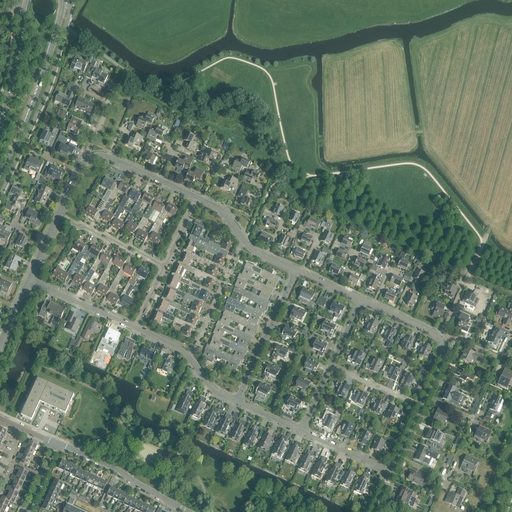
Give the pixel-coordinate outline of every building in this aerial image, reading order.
[(76,55),(75,58),(69,69),(73,71),(75,68),(80,71),(79,74),(82,75),(87,63),(80,60),(81,58),(76,55)] [(91,78),(92,77),(98,80),(97,81),(104,84),(108,75),(102,73),(102,71),(90,66),(86,76),(91,78)] [(58,93),(55,101),(68,107),(72,99),(71,98),(74,94),(70,92),(68,97),(58,93)] [(79,97),(75,106),(80,108),(79,109),(90,114),(94,105),(84,100),(84,99),(79,97)] [(144,129),(146,124),(151,126),(155,116),(155,115),(149,113),(148,113),(147,115),(145,119),(140,117),(136,126),(144,129)] [(79,128),(82,122),(72,117),(67,128),(73,131),(72,133),(76,135),(77,133),(80,128),(79,128)] [(161,129),(158,127),(156,131),(150,129),(146,138),(148,139),(151,140),(154,142),(157,136),(162,138),(163,134),(165,135),(167,129),(162,127),(161,129)] [(50,134),(44,131),(40,139),(48,142),(51,136),(54,137),(57,131),(52,129),(50,134)] [(124,145),(132,148),(134,143),(139,145),(143,137),(135,133),(132,139),(128,137),(124,145)] [(195,136),(187,133),(184,140),(188,142),(185,148),(194,152),(197,144),(192,142),(195,136)] [(61,143),(57,151),(67,156),(69,152),(72,154),(75,148),(68,145),(68,146),(61,143)] [(145,161),(152,165),(154,165),(157,158),(152,155),(154,149),(146,146),(142,153),(147,156),(145,161)] [(200,152),(198,157),(197,160),(205,164),(208,158),(212,160),(215,153),(208,149),(205,155),(200,152)] [(30,156),(24,169),(29,171),(29,170),(38,173),(38,174),(38,173),(43,162),(30,156)] [(178,160),(175,167),(177,168),(176,171),(181,173),(184,166),(189,169),(193,159),(185,156),(183,162),(178,160)] [(235,160),(231,169),(239,173),(242,167),(247,169),(250,162),(243,158),(241,162),(235,160)] [(49,171),(47,169),(44,176),(47,177),(48,175),(59,180),(63,172),(51,167),(49,171)] [(189,172),(185,179),(192,183),(194,178),(200,181),(204,172),(196,168),(193,174),(189,172)] [(242,181),(244,183),(250,185),(252,179),(257,181),(260,174),(253,171),(251,175),(246,172),(242,181)] [(106,176),(101,185),(108,190),(104,197),(102,200),(107,202),(109,198),(119,180),(116,179),(114,182),(112,180),(106,176)] [(223,181),(220,188),(227,191),(230,186),(235,188),(238,180),(230,177),(227,183),(223,181)] [(130,186),(119,180),(109,198),(114,202),(117,197),(115,196),(119,190),(125,194),(130,186)] [(130,187),(119,206),(123,209),(129,199),(136,203),(141,195),(142,192),(131,185),(130,187)] [(8,205),(6,208),(10,210),(12,206),(18,209),(19,207),(23,209),(26,201),(23,200),(23,199),(20,197),(23,190),(13,186),(10,193),(15,195),(11,203),(8,202),(7,204),(8,205)] [(43,186),(40,191),(39,191),(34,201),(43,205),(45,202),(46,202),(51,190),(43,186)] [(241,189),(238,197),(243,199),(240,204),(248,208),(251,200),(247,199),(250,193),(241,189)] [(133,208),(133,209),(137,212),(138,213),(141,208),(140,207),(143,201),(150,205),(154,198),(143,191),(142,192),(141,195),(136,203),(135,205),(133,208)] [(144,216),(143,217),(147,220),(153,209),(160,213),(165,206),(156,201),(158,198),(155,197),(154,198),(150,205),(144,216)] [(107,202),(98,216),(110,223),(114,215),(107,211),(110,205),(112,206),(114,202),(109,198),(107,202)] [(98,216),(107,202),(102,200),(96,210),(89,206),(85,213),(91,217),(96,220),(98,216)] [(160,213),(157,220),(162,223),(165,219),(163,218),(167,212),(174,216),(175,214),(178,209),(172,205),(167,202),(166,204),(165,206),(160,213)] [(284,208),(277,204),(273,213),(280,216),(284,208)] [(109,223),(109,224),(120,231),(122,227),(124,223),(118,220),(121,214),(122,215),(125,210),(123,209),(119,206),(114,215),(110,223),(109,223)] [(29,221),(39,226),(43,218),(38,215),(39,214),(29,209),(25,218),(29,220),(29,221)] [(124,223),(122,227),(134,234),(138,226),(131,222),(135,214),(137,212),(133,209),(130,213),(124,223)] [(270,215),(264,212),(262,216),(268,219),(266,225),(274,229),(277,222),(269,218),(270,215)] [(300,215),(292,212),(288,221),(296,224),(300,215)] [(134,234),(133,235),(144,242),(146,238),(148,234),(141,230),(145,225),(146,225),(149,221),(147,220),(143,217),(142,218),(138,226),(134,234)] [(315,229),(318,222),(310,218),(309,220),(306,219),(303,226),(311,229),(312,228),(315,229)] [(148,234),(146,238),(152,241),(158,244),(162,237),(155,233),(159,225),(161,226),(162,223),(157,220),(154,224),(148,234)] [(190,235),(189,237),(208,246),(210,241),(210,242),(211,239),(206,237),(205,239),(199,236),(202,229),(204,230),(206,225),(197,221),(195,225),(192,232),(191,233),(192,233),(191,235),(190,235)] [(322,232),(324,234),(321,241),(328,244),(332,235),(327,232),(332,223),(327,221),(324,227),(322,232)] [(0,225),(0,239),(4,241),(4,240),(7,241),(11,234),(5,231),(6,228),(0,225)] [(262,233),(259,240),(267,244),(271,237),(262,233)] [(16,245),(23,248),(26,242),(27,242),(29,239),(26,237),(27,237),(21,234),(21,235),(20,235),(16,245)] [(304,234),(301,241),(309,245),(313,238),(304,234)] [(281,235),(278,244),(285,247),(289,238),(281,235)] [(205,252),(206,251),(208,246),(189,237),(188,240),(189,241),(188,243),(187,242),(186,243),(184,249),(185,250),(191,253),(195,246),(201,248),(200,250),(205,252)] [(345,237),(341,244),(350,248),(353,241),(345,237)] [(210,241),(208,246),(227,255),(228,252),(227,251),(228,249),(229,250),(229,249),(232,242),(224,239),(221,246),(210,241)] [(79,253),(73,263),(78,265),(80,261),(88,247),(82,244),(77,241),(72,248),(79,253)] [(364,242),(360,252),(368,256),(367,259),(368,259),(374,262),(376,258),(369,255),(372,249),(368,248),(370,244),(364,242)] [(80,261),(84,264),(90,254),(97,258),(101,252),(102,250),(90,243),(88,247),(80,261)] [(302,260),(306,253),(299,250),(300,247),(295,245),(294,247),(293,247),(291,254),(294,255),(294,256),(302,260)] [(227,255),(208,246),(206,251),(217,256),(213,263),(219,266),(221,266),(224,260),(225,259),(224,259),(224,257),(225,257),(227,255)] [(339,249),(335,256),(344,260),(347,253),(339,249)] [(202,258),(191,253),(185,250),(184,253),(185,254),(184,255),(183,255),(183,256),(180,262),(188,266),(191,258),(197,261),(196,262),(200,264),(202,258)] [(92,267),(91,268),(90,270),(95,272),(101,262),(108,266),(112,258),(101,252),(97,258),(93,265),(92,267)] [(316,252),(312,261),(319,264),(323,255),(316,252)] [(409,263),(402,260),(405,253),(401,252),(398,258),(400,259),(397,266),(406,270),(409,263)] [(20,258),(10,254),(4,267),(14,272),(20,258)] [(104,272),(108,275),(114,264),(121,269),(125,263),(126,261),(114,254),(112,258),(108,266),(104,272)] [(376,266),(373,264),(372,265),(370,269),(376,272),(378,267),(384,269),(389,259),(381,255),(376,266)] [(210,267),(206,274),(214,278),(217,272),(217,270),(216,270),(217,268),(218,269),(219,266),(213,263),(202,258),(200,264),(203,266),(204,264),(210,267)] [(357,258),(354,265),(363,269),(366,262),(357,258)] [(80,261),(78,265),(70,280),(81,286),(85,278),(79,274),(84,264),(80,261)] [(173,273),(181,277),(184,269),(195,274),(197,270),(188,266),(180,262),(178,261),(177,264),(178,265),(177,266),(176,266),(175,267),(176,267),(173,273)] [(70,280),(78,265),(73,263),(68,273),(60,269),(61,267),(58,266),(53,275),(56,277),(68,283),(70,280)] [(118,283),(124,273),(132,277),(136,269),(125,263),(121,269),(114,281),(118,283)] [(242,275),(250,279),(253,272),(257,274),(257,275),(261,276),(263,270),(246,263),(245,266),(246,266),(242,275)] [(417,263),(415,266),(413,271),(416,272),(413,278),(420,281),(424,273),(417,269),(420,264),(417,263)] [(332,264),(329,272),(337,276),(341,268),(332,264)] [(138,265),(136,269),(132,277),(128,283),(132,286),(134,287),(136,282),(135,281),(138,275),(145,279),(150,272),(144,269),(138,265)] [(263,270),(261,276),(264,278),(269,280),(266,286),(274,290),(274,289),(278,281),(279,282),(280,278),(272,274),(273,271),(271,268),(267,268),(266,270),(265,269),(264,271),(263,270)] [(91,294),(94,290),(96,287),(89,283),(95,272),(90,270),(85,278),(81,286),(80,288),(91,294)] [(197,270),(195,274),(194,276),(199,278),(200,277),(206,279),(203,287),(210,290),(213,284),(214,283),(213,283),(214,281),(216,278),(214,278),(206,274),(197,270)] [(109,289),(102,285),(108,275),(104,272),(99,280),(96,287),(94,290),(105,297),(109,289)] [(175,289),(179,281),(190,286),(192,282),(181,277),(173,273),(172,276),(172,277),(172,278),(171,278),(170,279),(167,285),(175,289)] [(234,286),(243,290),(246,283),(250,285),(250,286),(254,287),(256,281),(250,279),(242,275),(239,274),(238,277),(239,278),(235,286),(234,286)] [(351,274),(348,281),(356,285),(359,280),(364,282),(367,277),(361,275),(360,278),(351,274)] [(373,275),(368,287),(375,290),(379,282),(375,280),(377,277),(373,275)] [(393,275),(390,282),(400,287),(403,279),(393,275)] [(7,294),(12,283),(1,279),(1,280),(0,279),(0,288),(1,289),(0,291),(7,294)] [(120,298),(113,294),(118,283),(114,281),(109,289),(105,297),(104,299),(115,305),(118,301),(120,298)] [(266,286),(258,282),(256,281),(254,287),(257,289),(262,291),(259,297),(267,301),(271,292),(272,293),(273,289),(274,290),(266,286)] [(443,284),(441,289),(445,291),(444,293),(450,296),(449,297),(453,298),(458,288),(452,285),(453,283),(449,281),(447,285),(443,284)] [(200,291),(197,299),(203,301),(205,302),(208,296),(208,295),(207,295),(208,293),(209,293),(210,290),(203,287),(192,282),(190,286),(200,291)] [(126,287),(120,298),(118,301),(123,305),(129,308),(133,300),(126,296),(132,286),(128,283),(127,285),(126,287)] [(167,289),(167,290),(166,290),(162,297),(172,301),(175,294),(180,297),(180,298),(183,300),(186,294),(175,289),(167,285),(166,288),(167,289)] [(235,290),(231,299),(239,302),(242,296),(246,298),(250,300),(253,294),(251,293),(243,290),(234,286),(235,286),(234,290),(235,290)] [(302,291),(301,291),(297,300),(306,304),(307,301),(310,302),(311,299),(312,299),(314,293),(303,288),(302,291)] [(387,291),(384,298),(393,302),(396,295),(387,291)] [(473,295),(467,292),(463,300),(466,302),(467,300),(477,305),(479,300),(476,298),(478,294),(474,292),(473,295)] [(409,293),(405,302),(412,305),(416,297),(409,293)] [(193,302),(190,310),(198,313),(200,307),(201,307),(201,306),(200,306),(201,304),(202,304),(203,301),(197,299),(186,294),(183,300),(187,301),(188,300),(193,302)] [(253,301),(258,303),(255,310),(264,313),(263,313),(267,305),(268,305),(270,302),(267,301),(259,297),(253,294),(250,300),(253,302),(253,301)] [(157,309),(164,313),(168,305),(179,310),(181,306),(162,297),(161,300),(162,300),(161,302),(160,302),(159,303),(157,309)] [(239,309),(243,311),(246,305),(239,302),(231,299),(228,297),(227,301),(228,301),(224,310),(224,309),(232,313),(235,307),(239,309)] [(434,311),(432,316),(437,318),(439,315),(442,317),(444,313),(442,312),(445,306),(435,301),(431,310),(434,311)] [(331,308),(329,311),(334,313),(334,312),(336,313),(334,317),(339,319),(343,310),(344,307),(333,302),(330,308),(331,308)] [(44,303),(38,315),(45,318),(47,313),(54,316),(50,325),(57,327),(65,309),(50,303),(49,305),(44,303)] [(500,310),(498,315),(505,318),(503,323),(508,326),(511,321),(511,303),(511,304),(508,311),(505,309),(505,308),(500,306),(498,309),(500,310)] [(264,313),(255,310),(247,306),(246,305),(243,311),(246,313),(247,312),(251,314),(248,321),(256,324),(260,316),(261,316),(263,313),(264,314),(264,313)] [(198,313),(190,310),(181,306),(179,310),(190,315),(186,323),(194,326),(197,320),(198,319),(197,318),(197,317),(198,317),(200,314),(198,313)] [(293,310),(289,319),(293,321),(295,317),(297,318),(297,319),(301,321),(302,318),(303,318),(306,312),(294,307),(293,310)] [(175,318),(164,313),(157,309),(155,312),(156,312),(155,314),(154,314),(154,315),(151,321),(159,325),(162,317),(173,322),(175,318)] [(220,322),(228,326),(231,320),(236,322),(239,324),(242,318),(240,317),(232,313),(224,309),(224,310),(225,310),(223,313),(224,314),(220,322)] [(71,312),(67,321),(70,323),(67,329),(75,333),(80,322),(75,319),(77,315),(71,312)] [(469,321),(468,320),(470,317),(461,313),(458,319),(460,320),(456,327),(462,329),(463,326),(466,328),(469,321)] [(367,332),(374,335),(379,323),(376,322),(376,321),(367,317),(365,322),(369,324),(368,326),(367,326),(365,330),(368,331),(367,332)] [(186,323),(175,318),(173,322),(184,327),(181,335),(189,338),(192,332),(193,331),(192,331),(193,329),(194,326),(186,323)] [(243,325),(247,327),(244,333),(253,337),(252,337),(256,328),(257,329),(259,325),(256,324),(248,321),(242,318),(239,324),(243,325)] [(229,333),(232,335),(235,329),(228,326),(220,322),(218,321),(216,324),(217,325),(214,333),(213,333),(221,337),(224,331),(229,333)] [(328,332),(326,336),(330,338),(335,329),(334,329),(336,326),(324,321),(321,327),(322,327),(321,330),(325,332),(326,331),(328,332)] [(89,322),(82,337),(84,338),(89,339),(92,332),(98,335),(101,327),(98,324),(89,322)] [(282,330),(283,331),(280,338),(285,340),(287,336),(289,337),(288,338),(293,340),(294,337),(295,337),(297,331),(284,325),(284,326),(282,330)] [(385,325),(382,330),(381,334),(384,336),(383,338),(386,339),(385,340),(388,341),(386,347),(390,349),(394,340),(393,339),(396,331),(393,330),(393,329),(385,325)] [(490,336),(488,342),(496,345),(498,341),(499,341),(504,330),(501,329),(496,327),(494,332),(491,331),(489,335),(490,336)] [(112,336),(114,332),(109,329),(108,330),(106,329),(96,352),(97,353),(98,350),(102,352),(104,348),(109,350),(108,352),(113,354),(112,356),(113,356),(119,342),(117,341),(120,335),(116,333),(114,337),(112,336)] [(253,337),(244,333),(236,330),(235,329),(232,335),(236,336),(240,338),(237,344),(245,348),(249,339),(250,340),(252,337),(253,337)] [(210,346),(218,350),(220,343),(225,345),(225,346),(228,347),(231,341),(229,341),(221,337),(213,333),(214,334),(212,337),(214,338),(210,346)] [(411,337),(402,333),(400,338),(404,340),(403,342),(402,342),(401,346),(403,347),(403,348),(409,351),(414,339),(411,338),(411,337)] [(121,349),(118,354),(118,355),(118,354),(124,356),(126,357),(127,357),(130,359),(132,354),(133,354),(134,351),(133,351),(135,341),(134,342),(131,341),(131,340),(131,339),(131,341),(129,340),(129,338),(129,339),(126,338),(126,337),(125,337),(124,345),(122,344),(120,349),(121,349)] [(319,351),(317,355),(322,357),(326,348),(325,348),(327,345),(316,340),(313,346),(314,346),(312,349),(317,351),(317,350),(319,351)] [(228,347),(232,349),(237,351),(234,357),(242,361),(242,360),(246,352),(247,353),(248,349),(245,348),(237,344),(231,341),(228,347)] [(420,341),(418,346),(422,348),(421,350),(420,350),(418,354),(421,355),(421,356),(427,359),(432,347),(429,346),(420,341)] [(137,353),(135,358),(138,359),(140,355),(146,358),(145,360),(150,362),(149,364),(153,366),(157,358),(154,357),(153,356),(155,352),(148,349),(149,348),(144,345),(139,355),(137,353)] [(221,358),(224,352),(218,350),(210,346),(207,345),(206,348),(207,349),(203,357),(206,359),(206,360),(211,363),(214,359),(212,358),(214,354),(218,356),(217,359),(220,361),(221,358)] [(271,357),(276,359),(278,355),(280,356),(280,357),(284,359),(285,356),(286,356),(289,350),(290,351),(298,355),(299,352),(290,347),(289,350),(277,345),(276,348),(275,348),(271,357)] [(482,356),(475,353),(465,348),(459,361),(464,363),(466,360),(471,362),(472,359),(480,362),(482,356)] [(356,364),(360,365),(365,354),(359,351),(358,352),(356,351),(354,355),(355,355),(354,357),(349,356),(347,360),(356,364)] [(242,361),(234,357),(226,353),(224,352),(221,358),(225,360),(230,362),(227,368),(229,369),(235,372),(239,363),(240,364),(241,360),(242,361)] [(163,356),(157,369),(167,373),(168,371),(171,372),(174,366),(171,365),(173,361),(163,356)] [(402,367),(401,368),(404,370),(407,362),(397,357),(396,361),(403,364),(401,367),(402,367)] [(308,374),(313,376),(317,367),(318,364),(307,358),(304,365),(305,365),(304,368),(306,369),(305,372),(309,373),(308,374)] [(374,372),(377,373),(382,362),(376,359),(376,360),(373,359),(371,363),(372,363),(371,365),(367,364),(365,368),(374,372)] [(267,367),(263,376),(268,378),(270,374),(272,375),(271,376),(275,377),(277,375),(280,369),(269,364),(267,367)] [(389,374),(385,372),(383,376),(392,380),(395,382),(401,368),(402,367),(401,367),(398,365),(396,368),(394,367),(394,368),(391,367),(389,371),(390,371),(389,374)] [(498,384),(505,387),(507,383),(508,384),(511,375),(511,372),(510,372),(511,370),(506,367),(498,384)] [(452,381),(461,385),(462,382),(462,381),(464,381),(464,382),(465,382),(466,381),(465,381),(467,378),(467,377),(467,376),(461,374),(460,374),(462,371),(456,368),(453,375),(455,376),(454,378),(453,377),(452,381)] [(403,378),(401,384),(404,385),(403,386),(412,390),(414,390),(419,393),(420,391),(421,389),(422,388),(421,388),(418,387),(415,385),(417,379),(411,376),(412,375),(406,373),(404,372),(402,378),(403,378)] [(469,372),(467,376),(467,377),(467,378),(473,380),(475,375),(469,372)] [(298,377),(296,383),(296,384),(295,386),(299,388),(300,388),(302,388),(300,393),(305,395),(309,386),(308,386),(310,382),(298,377)] [(38,378),(21,415),(31,420),(40,402),(65,413),(74,395),(38,378)] [(338,381),(336,386),(340,388),(339,390),(338,390),(336,394),(339,395),(338,396),(344,399),(350,387),(347,386),(347,385),(338,381)] [(272,388),(260,383),(259,386),(258,386),(254,395),(259,397),(261,393),(263,394),(267,396),(268,394),(269,394),(272,388)] [(454,392),(456,389),(448,386),(446,390),(444,394),(445,394),(443,399),(460,407),(464,397),(454,392)] [(356,404),(362,407),(367,395),(364,394),(364,393),(355,389),(353,394),(357,396),(357,398),(356,398),(354,402),(357,403),(356,404)] [(182,396),(177,408),(183,411),(185,410),(186,407),(187,407),(191,400),(189,399),(192,393),(187,391),(185,397),(182,396)] [(287,402),(288,403),(287,405),(291,407),(291,406),(293,407),(291,411),(296,414),(300,405),(301,401),(290,396),(287,402)] [(485,417),(484,417),(483,420),(489,423),(491,420),(490,419),(493,413),(495,414),(496,412),(499,413),(502,405),(500,404),(502,399),(495,396),(489,409),(485,417)] [(198,403),(196,402),(191,414),(197,417),(198,416),(200,413),(201,413),(204,406),(203,405),(206,399),(201,397),(198,403)] [(371,402),(373,403),(371,409),(374,411),(374,412),(380,415),(385,403),(373,397),(371,402)] [(471,410),(470,413),(473,414),(474,411),(478,403),(475,401),(471,410)] [(394,407),(391,406),(385,417),(392,420),(392,419),(395,420),(396,416),(397,414),(401,416),(403,411),(394,407)] [(202,425),(209,427),(210,427),(212,423),(213,424),(216,416),(215,415),(217,409),(213,407),(210,413),(208,412),(202,425)] [(435,423),(442,426),(446,418),(448,419),(450,415),(437,409),(435,413),(436,414),(434,420),(436,420),(435,423)] [(224,420),(221,419),(216,431),(222,434),(224,433),(225,429),(226,430),(230,422),(228,422),(231,416),(226,414),(224,420)] [(317,418),(315,419),(314,421),(315,423),(327,428),(330,429),(336,418),(330,415),(329,416),(326,415),(325,419),(325,422),(317,418)] [(243,428),(242,428),(245,422),(240,420),(237,426),(235,425),(234,428),(230,437),(236,440),(237,439),(239,435),(240,436),(243,428)] [(338,428),(336,432),(345,437),(345,436),(348,438),(353,426),(347,423),(347,424),(344,423),(343,427),(342,426),(341,426),(340,426),(339,427),(338,428)] [(251,432),(249,431),(243,443),(249,446),(251,445),(253,442),(254,442),(257,435),(256,434),(258,428),(254,426),(251,432)] [(477,430),(474,436),(475,436),(478,438),(487,442),(491,432),(480,427),(478,430),(477,430)] [(0,434),(9,439),(10,436),(5,434),(7,431),(0,428),(0,434)] [(264,433),(258,448),(258,447),(266,451),(269,446),(271,442),(270,441),(272,438),(271,437),(273,431),(269,429),(267,434),(264,433)] [(437,431),(436,433),(428,429),(424,438),(430,441),(431,439),(439,443),(443,434),(437,431)] [(365,431),(365,432),(362,431),(360,435),(361,436),(360,438),(356,436),(354,441),(363,445),(363,444),(366,446),(371,434),(365,431)] [(279,437),(272,453),(278,456),(279,455),(281,451),(282,452),(286,444),(284,444),(287,438),(282,436),(281,438),(279,437)] [(383,439),(377,437),(371,448),(375,449),(374,450),(383,454),(386,449),(381,447),(382,445),(383,446),(385,441),(382,440),(383,439)] [(427,441),(426,445),(439,451),(441,447),(427,441)] [(24,443),(23,445),(37,452),(38,451),(35,450),(38,445),(30,442),(28,445),(24,443)] [(291,447),(286,459),(292,462),(293,461),(295,458),(296,458),(299,450),(298,450),(301,444),(296,442),(293,448),(291,447)] [(25,452),(33,456),(35,452),(37,453),(37,452),(23,445),(22,447),(26,449),(25,452)] [(428,449),(421,446),(415,459),(422,462),(428,465),(432,458),(436,460),(438,454),(428,449)] [(303,456),(298,468),(304,471),(306,470),(307,466),(308,467),(312,459),(310,459),(313,453),(308,451),(306,457),(303,456)] [(19,454),(18,456),(30,461),(33,456),(25,452),(23,455),(19,454)] [(466,455),(462,463),(466,464),(463,470),(464,471),(466,471),(467,467),(471,468),(470,470),(474,472),(479,463),(475,461),(475,460),(466,455)] [(30,461),(18,456),(17,458),(22,460),(19,464),(23,466),(24,465),(28,466),(30,461)] [(319,463),(317,462),(312,474),(318,477),(319,476),(321,473),(322,473),(325,466),(324,465),(327,459),(322,457),(319,463)] [(59,469),(65,471),(68,463),(63,461),(59,469)] [(68,463),(65,471),(70,474),(74,466),(68,463)] [(336,463),(333,469),(331,468),(325,480),(331,483),(333,482),(335,479),(336,479),(339,472),(338,471),(340,465),(336,463)] [(80,468),(74,466),(70,474),(76,476),(75,477),(75,478),(80,468)] [(18,474),(26,477),(28,472),(16,467),(15,469),(20,471),(18,474)] [(355,469),(351,467),(348,473),(346,472),(345,473),(343,477),(340,484),(346,487),(348,486),(349,482),(350,483),(354,475),(352,475),(355,469)] [(75,478),(81,480),(85,472),(79,470),(80,468),(75,478)] [(428,477),(410,469),(408,473),(410,474),(408,479),(412,481),(411,484),(415,486),(417,483),(420,485),(423,479),(427,481),(428,477)] [(85,472),(81,480),(86,483),(90,475),(85,472)] [(359,478),(354,490),(360,493),(361,492),(363,489),(370,492),(372,487),(369,486),(369,485),(368,485),(366,485),(368,482),(366,481),(369,475),(364,473),(362,479),(359,478)] [(12,475),(12,477),(23,483),(26,477),(18,474),(17,477),(12,475)] [(86,483),(84,488),(86,489),(89,484),(92,485),(96,477),(90,475),(86,483)] [(15,481),(13,484),(21,488),(23,483),(12,477),(11,479),(15,481)] [(92,485),(98,488),(101,480),(96,477),(92,485)] [(55,480),(53,486),(61,490),(63,484),(55,480)] [(98,488),(104,490),(107,483),(101,480),(98,488)] [(8,485),(7,488),(19,493),(21,488),(13,484),(12,487),(8,485)] [(58,495),(61,490),(53,486),(50,492),(58,495)] [(108,495),(113,498),(117,490),(111,487),(108,495)] [(412,507),(416,500),(414,499),(416,494),(402,487),(396,500),(412,507)] [(16,498),(19,493),(7,488),(6,490),(10,492),(9,495),(16,498)] [(445,502),(458,508),(466,491),(459,488),(456,495),(449,492),(445,502)] [(113,498),(119,500),(123,492),(117,490),(113,498)] [(55,501),(58,495),(50,492),(48,497),(55,501)] [(123,504),(124,505),(128,495),(123,492),(119,500),(124,503),(123,504)] [(2,499),(9,502),(14,504),(16,498),(9,495),(7,498),(3,496),(2,499)] [(124,505),(129,507),(133,499),(128,497),(128,495),(124,505)] [(45,503),(53,506),(58,509),(59,506),(54,504),(55,501),(48,497),(45,503)] [(0,500),(0,503),(7,507),(9,502),(2,499),(1,501),(0,500)] [(129,507),(135,510),(139,502),(133,499),(129,507)] [(135,510),(140,511),(144,504),(139,502),(135,510)] [(49,511),(50,511),(53,506),(45,503),(42,509),(49,511)]
